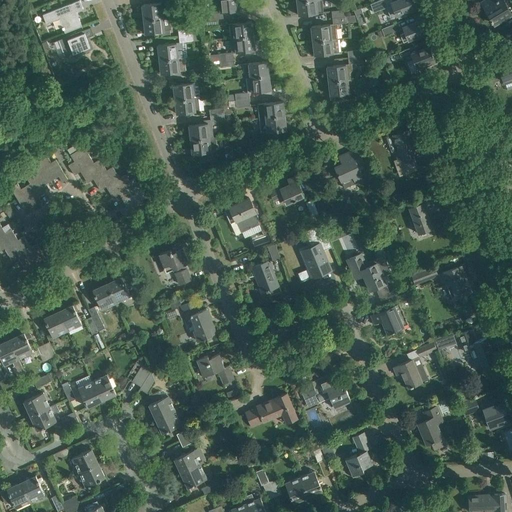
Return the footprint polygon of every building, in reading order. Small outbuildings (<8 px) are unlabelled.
[(65,32),(82,26),(76,11),(83,8),(79,0),(42,14),(46,24),(59,18),(65,32)] [(212,0),(214,13),(239,10),(237,0),(212,0)] [(323,12),(321,0),(306,0),(297,1),(298,15),(323,12)] [(383,0),(379,0),(370,4),(373,11),(386,6),(385,4),(383,0)] [(414,8),(410,0),(395,0),(385,4),(386,6),(390,17),(414,8)] [(492,21),(494,24),(511,14),(502,0),(485,0),(481,3),(491,19),(490,19),(491,22),(492,21)] [(142,5),(143,20),(163,18),(161,2),(142,5)] [(331,11),(331,18),(345,16),(345,9),(331,11)] [(195,21),(203,20),(213,19),(212,12),(195,14),(195,21)] [(311,26),(313,41),(337,39),(336,28),(339,28),(338,23),(346,23),(345,16),(331,18),(332,24),(311,26)] [(170,34),(168,17),(163,18),(143,20),(145,33),(162,31),(162,34),(170,34)] [(217,18),(213,19),(203,20),(204,27),(218,25),(217,18)] [(233,23),(234,37),(253,35),(251,21),(233,23)] [(400,34),(403,42),(424,34),(418,21),(403,27),(405,32),(400,34)] [(393,24),(381,29),(384,36),(396,31),(393,24)] [(93,35),(90,27),(58,39),(64,56),(73,53),(76,57),(92,47),(90,41),(88,42),(86,37),(93,35)] [(192,34),(178,35),(179,42),(182,42),(186,42),(193,41),(192,34)] [(253,35),(234,37),(230,37),(232,52),(219,54),(220,60),(234,58),(233,52),(255,50),(253,35)] [(337,39),(313,41),(314,55),(339,52),(337,39)] [(184,56),(182,42),(179,42),(157,44),(159,59),(184,56)] [(429,47),(417,51),(415,46),(417,45),(398,52),(401,58),(405,56),(407,61),(413,59),(416,66),(418,69),(417,70),(418,70),(430,65),(429,65),(428,62),(434,60),(431,54),(433,53),(433,54),(431,47),(430,47),(431,48),(429,49),(429,47)] [(348,58),(362,56),(361,49),(347,51),(348,58)] [(184,56),(159,59),(161,73),(185,71),(184,56)] [(328,81),(351,79),(350,72),(352,70),(351,64),(362,62),(362,56),(348,58),(348,63),(327,66),(328,81)] [(378,67),(387,64),(385,58),(376,62),(378,67)] [(247,76),(247,77),(269,74),(267,61),(243,64),(244,69),(249,68),(250,76),(247,76)] [(511,63),(501,67),(503,73),(501,74),(503,81),(511,77),(511,63)] [(385,69),(380,71),(384,81),(390,79),(385,69)] [(373,70),(367,73),(372,86),(379,84),(373,70)] [(173,84),(175,99),(198,97),(199,96),(198,82),(209,81),(208,74),(194,75),(195,82),(173,84)] [(236,93),(237,99),(251,98),(250,92),(270,90),(269,74),(247,77),(249,91),(236,93)] [(494,82),(500,80),(498,76),(493,78),(493,79),(488,81),(490,87),(493,85),(494,82)] [(337,94),(338,100),(355,98),(353,79),(351,79),(328,81),(330,95),(337,94)] [(198,97),(175,99),(176,113),(200,111),(198,97)] [(251,105),(251,98),(237,99),(238,106),(251,105)] [(259,118),(284,115),(283,101),(264,103),(257,104),(259,118)] [(189,124),(190,139),(213,137),(211,122),(224,120),(224,114),(210,116),(210,122),(189,124)] [(284,115),(259,118),(261,132),(267,132),(286,130),(284,115)] [(411,155),(415,154),(410,140),(413,139),(409,128),(403,130),(403,129),(401,129),(402,131),(393,134),(399,149),(395,151),(398,159),(396,160),(401,174),(416,169),(411,155)] [(251,143),(245,130),(239,132),(244,145),(251,143)] [(238,148),(244,145),(239,132),(233,135),(238,148)] [(217,150),(215,137),(213,137),(190,139),(192,153),(195,153),(196,155),(199,155),(200,162),(214,161),(213,151),(217,150)] [(68,164),(71,169),(91,158),(88,153),(94,149),(90,142),(70,154),(74,161),(68,164)] [(40,160),(52,180),(58,176),(62,182),(67,179),(56,160),(58,159),(51,148),(48,150),(51,155),(51,154),(54,160),(51,162),(47,156),(40,160)] [(346,161),(334,167),(340,181),(352,175),(354,181),(368,175),(362,163),(364,162),(357,148),(343,154),(346,161)] [(29,167),(37,162),(34,158),(27,162),(29,167)] [(80,171),(84,176),(103,164),(99,158),(93,162),(91,158),(71,169),(74,174),(80,171)] [(46,183),(52,180),(40,160),(34,164),(38,170),(32,174),(44,193),(50,189),(46,183)] [(93,178),(96,184),(116,172),(112,166),(106,170),(103,164),(84,176),(87,182),(93,178)] [(106,186),(109,192),(129,179),(125,174),(119,177),(116,172),(96,184),(100,190),(106,186)] [(38,196),(44,193),(32,174),(27,177),(30,183),(26,186),(37,205),(42,202),(38,196)] [(290,184),(281,188),(279,183),(269,188),(274,199),(283,195),(287,203),(303,195),(295,176),(288,179),(290,184)] [(119,194),(123,200),(142,188),(138,181),(132,185),(129,179),(109,192),(113,197),(119,194)] [(10,187),(22,206),(28,202),(32,208),(37,205),(26,186),(21,189),(18,183),(10,187)] [(124,215),(143,203),(140,199),(146,195),(142,188),(123,200),(126,206),(120,210),(124,215)] [(259,220),(249,197),(229,206),(230,207),(224,209),(236,234),(259,224),(263,235),(271,232),(265,217),(259,220)] [(416,200),(407,203),(412,216),(408,218),(411,225),(415,224),(418,233),(432,228),(426,212),(438,207),(435,197),(417,204),(416,200)] [(312,217),(318,214),(312,199),(306,202),(312,217)] [(390,228),(387,221),(378,225),(380,231),(390,228)] [(0,242),(14,234),(11,228),(5,232),(1,226),(0,226),(0,242)] [(18,239),(14,234),(0,242),(0,250),(4,248),(7,253),(27,241),(24,236),(18,239)] [(21,262),(41,250),(36,243),(30,247),(27,241),(7,253),(11,259),(17,256),(21,262)] [(175,272),(180,284),(191,279),(185,264),(188,262),(182,248),(179,249),(176,243),(169,246),(170,249),(159,254),(164,266),(167,271),(177,267),(179,271),(175,272)] [(274,261),(281,258),(275,243),(268,246),(274,261)] [(319,243),(302,250),(307,262),(299,265),(305,279),(330,269),(319,243)] [(45,257),(41,250),(21,262),(25,268),(19,272),(22,277),(42,265),(39,260),(45,257)] [(366,267),(361,253),(347,259),(353,273),(361,270),(370,290),(385,283),(377,262),(366,267)] [(269,290),(268,289),(270,289),(271,292),(280,289),(280,291),(281,291),(269,260),(252,267),(261,292),(266,290),(266,291),(269,290)] [(438,274),(435,265),(411,274),(414,283),(438,274)] [(446,283),(452,298),(469,291),(460,266),(443,272),(447,283),(446,283)] [(107,283),(116,302),(130,295),(121,276),(107,283)] [(116,302),(107,283),(92,290),(101,309),(116,302)] [(140,288),(134,291),(140,306),(147,303),(140,288)] [(172,308),(178,306),(176,300),(170,303),(172,308)] [(193,300),(180,305),(188,324),(193,322),(196,329),(193,330),(198,341),(202,339),(202,340),(205,339),(204,338),(216,333),(206,308),(197,312),(193,300)] [(408,324),(399,303),(371,315),(374,323),(381,319),(387,332),(392,331),(394,330),(408,324)] [(59,311),(67,330),(82,323),(73,304),(59,311)] [(88,309),(92,316),(98,330),(105,327),(94,306),(88,309)] [(53,337),(67,330),(59,311),(44,318),(53,337)] [(98,330),(92,316),(85,319),(92,334),(98,330)] [(491,362),(491,363),(497,361),(494,352),(492,353),(486,337),(474,341),(473,338),(475,337),(473,329),(458,335),(464,351),(475,347),(479,356),(473,358),(477,368),(484,366),(484,365),(491,362)] [(10,339),(18,358),(33,351),(24,332),(10,339)] [(439,348),(446,345),(443,337),(436,340),(439,348)] [(18,358),(10,339),(0,343),(0,356),(4,365),(18,358)] [(43,344),(50,359),(56,356),(49,341),(43,344)] [(417,349),(420,356),(436,349),(433,342),(417,349)] [(50,359),(43,344),(36,347),(43,362),(50,359)] [(212,350),(206,353),(207,355),(196,359),(203,376),(217,370),(223,383),(235,379),(229,365),(224,366),(219,353),(214,355),(212,350)] [(413,386),(413,385),(428,378),(423,366),(416,369),(412,359),(393,367),(396,374),(401,372),(408,387),(410,386),(410,387),(413,386)] [(132,380),(141,386),(151,371),(142,365),(132,380)] [(155,381),(151,371),(141,386),(139,388),(147,393),(155,381)] [(304,385),(310,397),(315,394),(318,402),(330,397),(334,408),(351,401),(342,379),(333,383),(332,381),(335,379),(332,373),(304,385)] [(51,380),(48,374),(33,381),(36,387),(51,380)] [(93,381),(102,400),(116,393),(107,374),(93,381)] [(102,400),(93,381),(78,387),(87,406),(102,400)] [(69,384),(62,387),(69,401),(76,398),(69,384)] [(149,395),(152,402),(149,404),(155,418),(175,409),(168,395),(162,397),(159,391),(149,395)] [(30,415),(49,406),(43,392),(24,401),(30,415)] [(246,413),(251,426),(282,413),(286,422),(297,417),(287,392),(271,399),(272,400),(265,403),(264,402),(256,405),(258,408),(246,413)] [(464,416),(479,410),(475,399),(460,405),(464,416)] [(481,404),(490,428),(498,425),(497,421),(510,416),(511,422),(511,420),(505,403),(493,407),(491,401),(481,404)] [(56,421),(49,406),(30,415),(37,430),(56,421)] [(434,449),(445,444),(436,423),(442,420),(436,406),(424,411),(427,419),(418,423),(426,443),(431,441),(434,449)] [(175,409),(155,418),(162,433),(181,424),(175,409)] [(64,429),(79,422),(76,416),(61,423),(64,429)] [(179,440),(194,433),(191,427),(176,434),(179,440)] [(345,459),(352,475),(363,470),(362,468),(373,463),(367,449),(371,447),(364,431),(352,436),(359,453),(345,459)] [(194,433),(179,440),(182,446),(197,440),(194,433)] [(322,449),(331,445),(329,440),(320,444),(322,449)] [(181,472),(200,463),(205,460),(199,446),(174,458),(181,472)] [(67,447),(53,454),(56,460),(70,453),(67,447)] [(74,474),(98,463),(91,448),(72,457),(76,466),(73,467),(74,469),(72,470),(74,474)] [(324,477),(331,474),(325,460),(318,462),(324,477)] [(105,477),(98,463),(74,474),(76,478),(77,477),(78,479),(82,477),(86,486),(105,477)] [(207,478),(200,463),(181,472),(188,487),(207,478)] [(263,467),(256,471),(261,485),(262,484),(269,481),(263,467)] [(300,477),(307,496),(322,490),(314,471),(300,477)] [(21,482),(30,501),(44,494),(36,475),(21,482)] [(293,502),(307,496),(300,477),(285,483),(293,502)] [(269,481),(275,496),(281,494),(275,479),(269,481)] [(202,488),(205,494),(219,488),(216,481),(202,488)] [(275,496),(269,481),(262,484),(268,499),(275,496)] [(30,501),(21,482),(0,491),(5,503),(12,500),(15,507),(30,501)] [(64,508),(62,502),(58,494),(51,497),(58,511),(64,508)] [(506,511),(505,494),(469,496),(470,511),(494,509),(494,511),(506,511)] [(62,502),(64,508),(79,501),(76,495),(62,502)] [(266,511),(260,497),(245,503),(249,511),(266,511)] [(73,511),(82,508),(79,501),(64,508),(66,511),(73,511)] [(231,511),(249,511),(245,503),(231,509),(231,511)]
